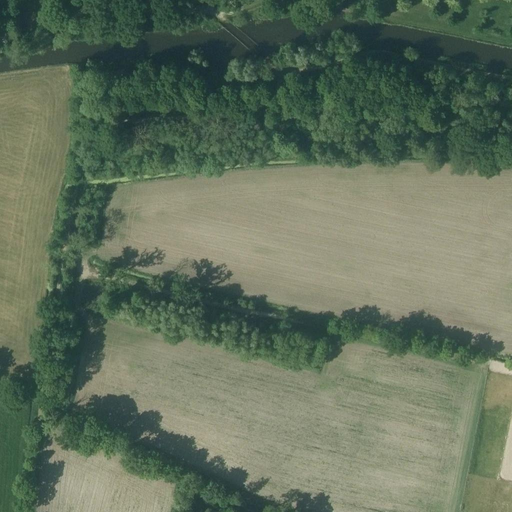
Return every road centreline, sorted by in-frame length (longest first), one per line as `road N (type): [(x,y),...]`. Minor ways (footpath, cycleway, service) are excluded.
road 1 (track): [(22,511),(74,181),(96,130),(119,120),(271,105),(286,75),(377,51),(511,76)]
road 2 (track): [(224,12),(117,17),(96,0)]
